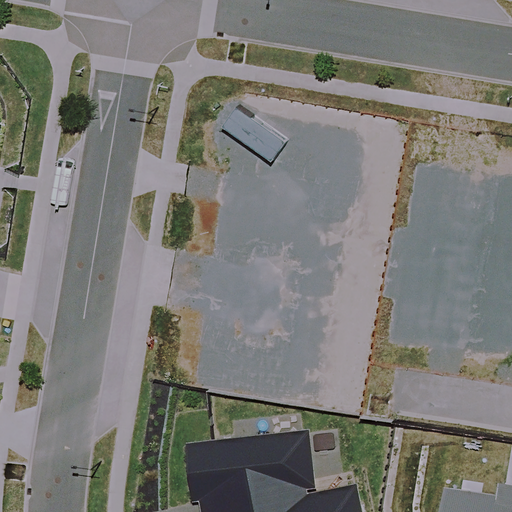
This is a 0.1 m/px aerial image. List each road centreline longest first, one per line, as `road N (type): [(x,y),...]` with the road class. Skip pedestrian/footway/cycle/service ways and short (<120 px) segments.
road 1 (residential): [(135,0),(46,511)]
road 2 (residential): [(511,53),(191,0)]
